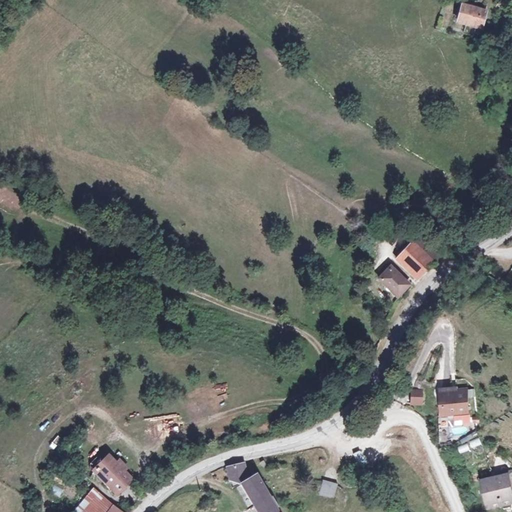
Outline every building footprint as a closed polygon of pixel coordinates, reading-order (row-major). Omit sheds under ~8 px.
[(481,9),(452,2),(446,24),(476,31),(481,9)] [(434,262),(411,239),(390,259),(413,283),(434,262)] [(383,263),(370,282),(398,301),(411,283),(383,263)] [(464,385),(429,387),(431,418),(466,416),(464,385)] [(421,388),(406,388),(407,405),(422,404),(421,388)] [(139,478),(111,452),(91,473),(119,499),(139,478)] [(276,511),(250,473),(235,483),(254,511),(276,511)] [(487,511),(511,505),(511,501),(505,473),(477,480),(485,511),(487,511)] [(319,495),(333,499),(337,483),(323,479),(319,495)] [(60,497),(63,490),(54,485),(51,492),(60,497)] [(129,511),(94,485),(72,511),(129,511)]
